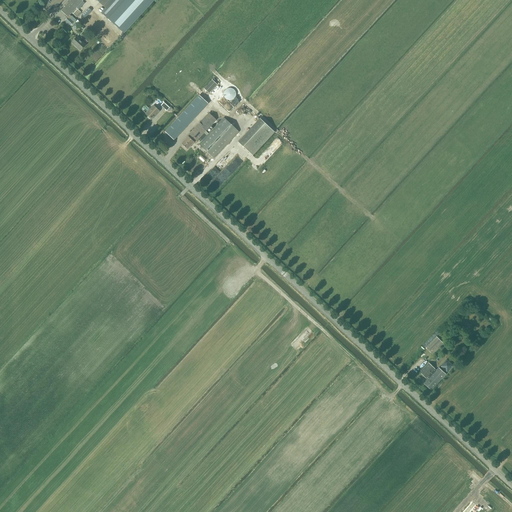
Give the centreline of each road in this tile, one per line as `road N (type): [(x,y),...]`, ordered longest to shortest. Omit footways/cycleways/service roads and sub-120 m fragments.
road 1 (unclassified): [(511,487),(0,11)]
road 2 (track): [(344,452),(392,395),(180,196),(189,187)]
road 3 (track): [(115,156),(123,147),(168,194),(129,238)]
